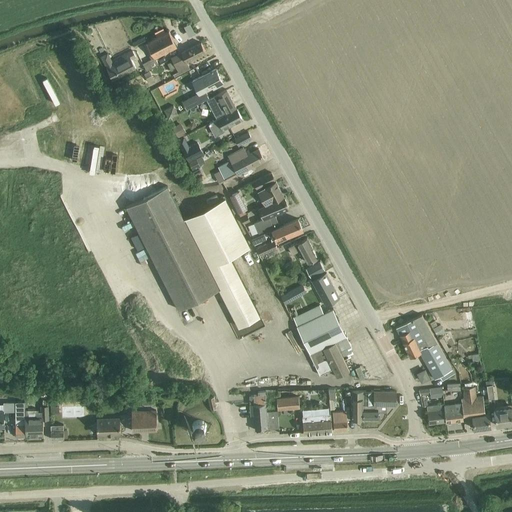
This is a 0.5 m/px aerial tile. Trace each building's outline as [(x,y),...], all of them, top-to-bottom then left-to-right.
[(177,46),(169,31),(147,42),(154,58),(177,46)] [(201,43),(171,59),(176,68),(178,72),(173,74),(175,78),(190,70),(189,68),(187,62),(206,52),(201,43)] [(102,59),(112,79),(136,67),(132,59),(136,57),(133,50),(111,61),(109,55),(102,59)] [(215,69),(207,74),(194,81),(200,93),(183,103),(182,102),(178,104),(183,112),(209,98),(205,91),(213,86),(214,88),(223,83),(215,69)] [(216,118),(236,107),(227,90),(206,101),(216,118)] [(177,114),(173,105),(164,110),(168,119),(177,114)] [(223,131),(222,130),(242,119),(237,109),(208,124),(214,136),(223,131)] [(248,132),(235,139),(239,146),(252,139),(248,132)] [(190,146),(182,150),(188,162),(196,158),(204,154),(198,142),(190,146)] [(214,174),(219,184),(264,159),(259,149),(247,156),(243,148),(228,156),(230,160),(218,167),(220,170),(214,174)] [(196,158),(188,162),(193,171),(199,167),(201,166),(196,158)] [(271,172),(249,183),(253,191),(275,180),(271,172)] [(265,205),(274,201),(273,201),(283,195),(276,181),(267,186),(268,188),(259,192),(265,205)] [(239,327),(259,317),(206,209),(186,219),(170,186),(129,206),(181,310),(221,291),(239,327)] [(122,205),(143,195),(141,189),(120,199),(122,205)] [(248,208),(239,191),(230,195),(239,213),(248,208)] [(217,194),(206,200),(209,205),(219,200),(217,194)] [(205,207),(206,209),(230,257),(250,247),(225,197),(205,207)] [(289,208),(284,198),(274,202),(274,201),(265,205),(266,206),(259,209),(263,218),(254,222),(259,233),(279,224),(275,214),(289,208)] [(247,214),(241,217),(244,224),(251,221),(247,214)] [(276,241),(293,233),(303,229),(298,219),(272,230),(276,241)] [(264,234),(251,239),(254,244),(266,239),(264,234)] [(292,246),(289,247),(293,254),(295,253),(302,249),(309,262),(318,258),(307,237),(298,242),(292,246)] [(257,249),(260,255),(277,247),(274,241),(257,249)] [(100,261),(116,297),(122,294),(107,258),(100,261)] [(262,258),(256,260),(263,279),(270,277),(262,258)] [(311,277),(316,275),(325,270),(320,261),(306,269),(311,277)] [(326,305),(331,302),(340,297),(326,273),(312,281),(326,305)] [(304,284),(282,296),(284,300),(307,288),(310,286),(308,282),(304,284)] [(320,304),(294,317),(319,375),(333,369),(337,377),(350,371),(341,352),(352,347),(346,336),(333,309),(324,313),(320,305),(320,304)] [(399,326),(396,328),(411,357),(420,353),(435,380),(440,377),(442,381),(454,374),(452,370),(437,343),(438,343),(422,316),(419,317),(405,323),(399,326)] [(446,332),(454,328),(451,320),(442,324),(446,332)] [(374,338),(369,340),(374,349),(378,347),(374,338)] [(377,360),(366,364),(369,372),(374,370),(377,379),(382,377),(377,360)] [(418,373),(422,381),(429,378),(425,370),(418,373)] [(494,398),(493,384),(494,384),(493,379),(486,380),(489,399),(494,398)] [(447,391),(460,390),(460,383),(447,383),(447,391)] [(491,426),(489,416),(489,410),(485,410),(483,396),(476,397),(475,386),(474,386),(473,383),(464,384),(465,388),(464,388),(464,389),(462,389),(462,398),(464,398),(464,399),(462,399),(462,401),(462,407),(464,417),(473,415),(474,429),(491,426)] [(426,389),(419,390),(420,394),(422,402),(423,406),(427,406),(429,424),(447,422),(444,405),(444,404),(442,404),(437,405),(430,406),(428,406),(426,400),(425,400),(424,394),(427,394),(430,394),(431,398),(443,396),(442,387),(426,389)] [(251,416),(255,415),(256,430),(268,429),(279,428),(277,409),(300,407),(299,396),(277,398),(276,389),(258,391),(258,395),(249,395),(251,416)] [(217,393),(220,402),(225,401),(222,391),(217,393)] [(363,419),(363,391),(352,391),(352,419),(363,419)] [(396,391),(363,391),(363,419),(378,419),(378,412),(387,412),(387,405),(396,405),(396,391)] [(15,412),(16,427),(16,437),(26,437),(44,436),(43,420),(49,419),(48,401),(43,401),(43,407),(42,407),(41,417),(25,418),(25,402),(19,402),(16,402),(15,412)] [(8,403),(3,403),(3,404),(4,410),(4,412),(15,412),(16,402),(8,403)] [(444,405),(447,422),(464,420),(462,410),(462,405),(462,403),(444,405)] [(511,423),(511,406),(494,409),(497,425),(511,423)] [(132,410),(132,421),(133,431),(157,430),(156,409),(132,410)] [(335,410),(333,410),(334,430),(348,429),(346,411),(335,412),(335,410)] [(331,413),(302,416),(303,421),(303,423),(304,433),(332,430),(332,420),(331,418),(331,413)] [(120,418),(97,419),(97,435),(121,434),(120,418)] [(192,426),(192,427),(193,432),(193,433),(194,433),(195,434),(197,435),(198,435),(199,435),(201,435),(202,435),(203,434),(204,433),(205,433),(206,431),(206,430),(207,429),(207,428),(207,426),(206,425),(206,424),(205,423),(204,422),(203,421),(202,421),(201,420),(199,420),(198,420),(197,420),(195,421),(194,422),(193,423),(193,424),(192,425),(192,426)] [(51,425),(51,429),(51,439),(64,439),(64,425),(51,425)]
